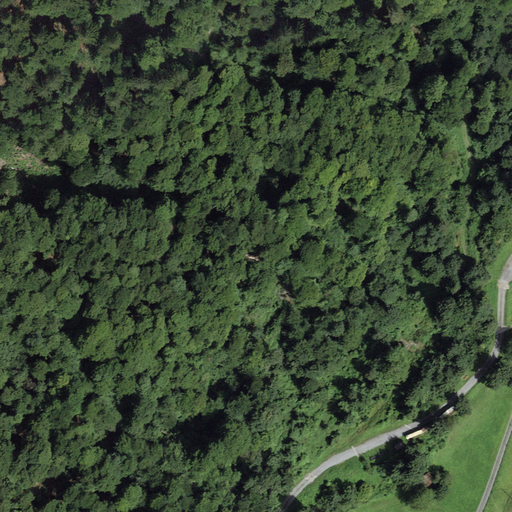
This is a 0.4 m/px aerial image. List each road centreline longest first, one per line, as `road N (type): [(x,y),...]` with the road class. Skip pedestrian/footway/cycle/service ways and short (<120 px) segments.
road 1 (track): [(280,511),(327,462),(450,403),(489,362),(498,315)]
road 2 (track): [(347,450),(394,395),(424,325),(428,307),(411,276)]
